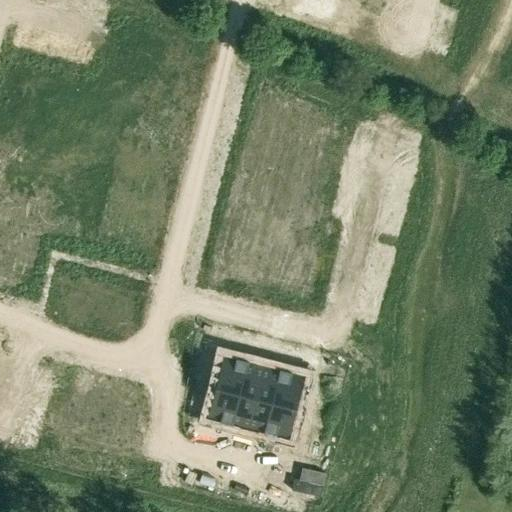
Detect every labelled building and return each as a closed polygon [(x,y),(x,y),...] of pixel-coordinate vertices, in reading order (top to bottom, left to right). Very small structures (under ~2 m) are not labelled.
[(12,46),(6,67),(41,75),(46,55),(12,46)] [(6,67),(1,86),(36,95),(41,75),(6,67)] [(77,73),(74,84),(86,87),(88,76),(77,73)] [(258,78),(252,101),(292,111),(298,88),(258,78)] [(74,84),(71,95),(83,98),(86,87),(74,84)] [(1,86),(0,91),(0,106),(31,115),(36,95),(1,86)] [(252,101),(246,122),(286,132),(287,132),(281,130),(286,110),(292,112),(292,111),(252,101)] [(0,106),(0,127),(26,134),(31,115),(0,106)] [(330,109),(327,120),(339,123),(341,112),(330,109)] [(67,112),(64,123),(76,126),(78,115),(67,112)] [(327,120),(324,131),(336,134),(339,123),(327,120)] [(246,122),(241,143),(281,154),(286,132),(246,122)] [(64,123),(61,134),(73,137),(76,126),(64,123)] [(0,127),(0,148),(21,154),(26,134),(0,127)] [(241,143),(236,165),(276,175),(281,154),(241,143)] [(0,148),(0,169),(16,173),(21,154),(0,148)] [(57,152),(54,162),(66,165),(68,155),(57,152)] [(319,152),(316,163),(328,165),(331,155),(319,152)] [(54,162),(51,173),(63,176),(66,165),(54,162)] [(316,163),(313,173),(325,176),(328,165),(316,163)] [(236,165),(230,188),(270,198),(276,175),(236,165)] [(0,169),(0,190),(10,194),(16,173),(0,169)] [(50,182),(47,193),(59,196),(61,185),(50,182)] [(311,184),(308,195),(320,198),(322,187),(311,184)] [(224,353),(215,385),(241,391),(249,360),(224,353)] [(249,360),(241,391),(257,396),(265,364),(249,360)] [(337,363),(335,371),(346,374),(348,366),(337,363)] [(265,364),(257,396),(273,400),(281,368),(265,364)] [(281,368),(273,400),(298,406),(306,374),(281,368)] [(335,371),(333,378),(344,381),(346,374),(335,371)] [(333,379),(331,386),(342,389),(344,381),(333,378),(333,379)] [(215,385),(207,417),(233,423),(241,391),(215,385)] [(331,386),(329,394),(340,397),(342,389),(331,386)] [(241,391),(233,423),(249,428),(257,396),(241,391)] [(257,396),(249,428),(265,432),(273,400),(257,396)] [(273,400),(265,432),(290,438),(298,406),(273,400)] [(319,432),(317,440),(328,443),(331,435),(319,432)] [(317,440),(315,448),(326,451),(328,443),(317,440)] [(315,448),(313,456),(324,459),(326,451),(315,448)] [(313,456),(311,463),(322,467),(324,459),(313,456)]
